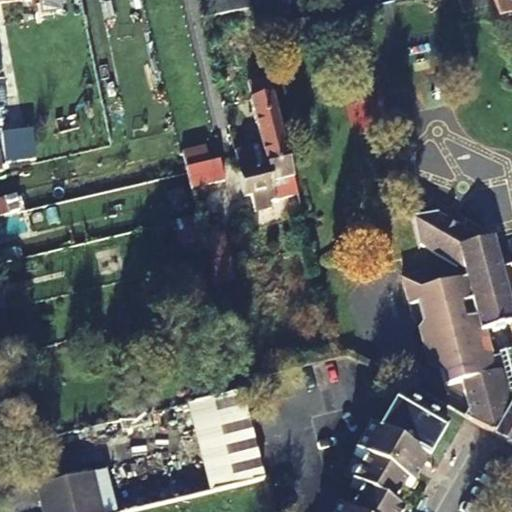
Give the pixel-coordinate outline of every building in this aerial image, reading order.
[(235,11),(252,7),(250,0),(205,0),(210,17),(235,11)] [(456,0),(462,17),(481,10),(477,0),(456,0)] [(511,0),(491,0),(493,4),(498,20),(511,14),(511,5),(510,0),(511,0)] [(252,7),(235,11),(238,20),(254,16),(252,7)] [(312,32),(309,17),(282,25),(286,39),(312,32)] [(262,144),(235,150),(236,155),(240,173),(290,160),(270,75),(256,79),(260,98),(251,100),(262,144)] [(222,100),(224,107),(237,104),(235,98),(222,100)] [(290,160),(240,173),(237,174),(244,198),(296,184),(290,160)] [(187,171),(191,188),(222,180),(218,164),(205,166),(187,171)] [(502,420),(511,425),(511,305),(495,238),(479,242),(477,236),(439,213),(413,219),(419,245),(460,268),(465,267),(469,279),(433,288),(428,273),(386,284),(391,309),(406,306),(429,390),(461,383),(468,408),(462,416),(492,434),(502,420)] [(172,223),(178,246),(201,240),(195,217),(172,223)] [(210,262),(216,284),(235,279),(229,257),(210,262)] [(186,407),(208,495),(263,482),(242,394),(186,407)] [(394,397),(374,433),(424,464),(446,427),(394,397)] [(511,445),(511,425),(502,420),(492,434),(511,445)] [(424,464),(374,433),(364,427),(350,452),(360,458),(405,484),(411,488),(424,464)] [(405,484),(360,458),(346,482),(356,488),(391,510),(405,484)] [(40,485),(46,511),(103,511),(94,473),(40,485)] [(341,511),(395,511),(391,510),(356,488),(341,511)]
